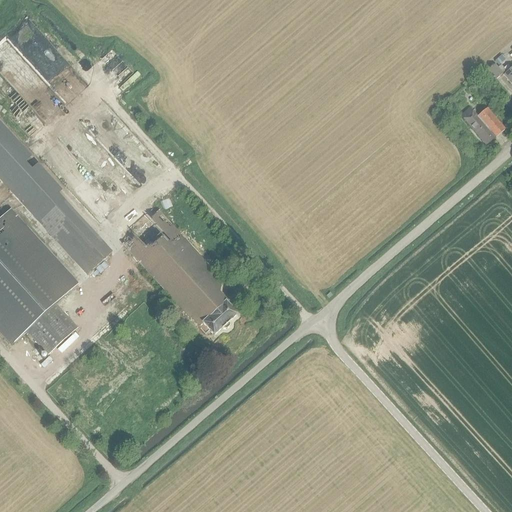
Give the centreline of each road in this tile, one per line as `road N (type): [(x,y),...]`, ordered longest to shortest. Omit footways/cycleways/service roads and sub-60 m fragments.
road 1 (unclassified): [(90,511),(314,323)]
road 2 (unclassified): [(314,323),(511,152)]
road 3 (unclassified): [(484,511),(314,323)]
